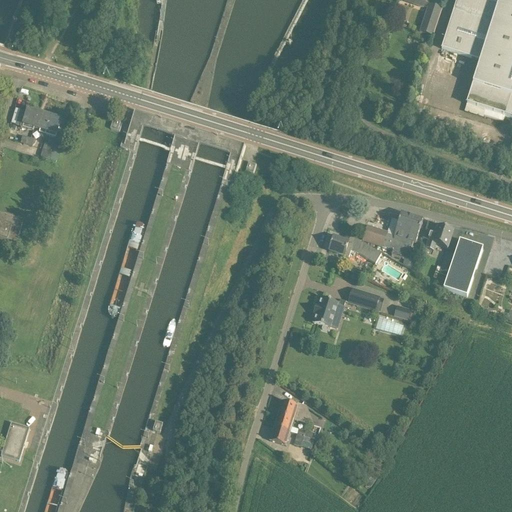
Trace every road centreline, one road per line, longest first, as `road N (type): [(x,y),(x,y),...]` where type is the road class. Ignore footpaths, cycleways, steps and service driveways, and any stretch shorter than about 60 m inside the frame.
road 1 (tertiary): [(511,216),(0,57)]
road 2 (residential): [(234,511),(325,205),(342,199),(406,208),(511,239)]
